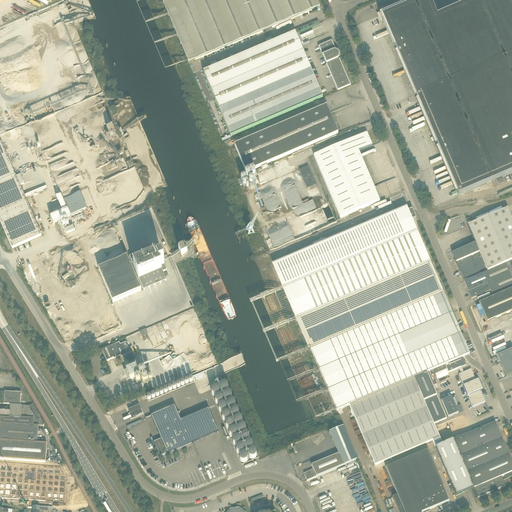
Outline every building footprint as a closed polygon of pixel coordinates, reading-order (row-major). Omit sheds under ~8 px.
[(316,0),(161,0),(169,17),(178,38),(189,64),(320,8),(316,0)] [(396,49),(416,96),(511,55),(511,2),(511,0),(476,0),(437,17),(430,0),(416,0),(385,14),(386,15),(382,17),(384,20),(382,21),(394,49),(396,49)] [(295,34),(272,43),(272,41),(266,44),(267,45),(217,67),(217,65),(211,67),(212,69),(204,72),(203,73),(231,137),(322,98),(323,98),(323,97),(319,89),(302,48),(310,45),(309,42),(303,44),(300,36),(298,33),(296,34),(295,34)] [(336,52),(335,51),(331,42),(327,43),(319,47),(324,58),(338,90),(341,89),(344,87),(350,85),(338,58),(337,57),(337,56),(338,55),(338,54),(337,54),(336,53),(335,53),(335,52),(336,52)] [(511,55),(416,96),(459,196),(511,173),(511,55)] [(338,134),(338,133),(330,114),(327,107),(326,106),(234,145),(246,173),(338,134)] [(114,127),(108,129),(111,137),(117,134),(114,127)] [(372,146),(367,134),(314,157),(340,219),(380,202),(358,152),(372,146)] [(0,221),(12,249),(41,236),(24,195),(20,186),(24,184),(20,175),(16,177),(1,144),(0,144),(0,221)] [(108,178),(140,177),(128,152),(125,152),(123,152),(122,153),(119,154),(119,159),(116,160),(115,160),(106,165),(106,166),(108,171),(113,168),(115,168),(119,167),(120,169),(120,172),(108,178)] [(316,185),(308,167),(299,170),(307,189),(316,185)] [(303,204),(296,186),(284,190),(288,202),(291,201),(292,204),(291,205),(292,208),(303,204)] [(81,192),(64,199),(70,216),(88,209),(81,192)] [(467,341),(465,337),(464,334),(461,335),(426,254),(418,234),(412,220),(416,219),(412,210),(408,211),(406,208),(282,261),(274,265),(285,291),(298,321),(310,351),(319,372),(328,392),(336,412),(340,410),(344,408),(349,406),(375,466),(432,441),(436,448),(442,445),(434,424),(447,419),(433,386),(435,386),(429,372),(430,372),(434,380),(449,374),(450,377),(461,373),(462,374),(459,376),(473,408),(484,403),(485,403),(480,391),(482,390),(478,381),(476,381),(471,370),(464,373),(463,372),(468,370),(464,362),(462,358),(467,356),(469,355),(464,343),(467,341)] [(467,223),(468,226),(475,243),(452,254),(464,282),(511,261),(511,219),(507,209),(473,224),(472,224),(471,221),(467,223)] [(139,279),(144,290),(166,281),(163,272),(167,271),(161,257),(156,258),(152,247),(129,257),(134,268),(139,280),(139,279)] [(181,258),(186,256),(187,256),(185,249),(179,252),(181,258)] [(141,291),(127,258),(99,270),(113,303),(141,291)] [(511,261),(464,282),(471,299),(473,299),(494,289),(497,295),(511,288),(511,261)] [(511,288),(497,295),(479,303),(487,322),(511,311),(511,288)] [(107,362),(121,356),(121,357),(131,353),(126,342),(120,345),(119,343),(102,350),(107,362)] [(511,352),(509,353),(508,352),(492,358),(501,379),(511,374),(511,352)] [(83,365),(78,358),(78,357),(75,359),(80,367),(83,365)] [(136,369),(126,373),(130,382),(140,378),(136,369)] [(229,386),(228,385),(226,383),(224,383),(222,384),(221,386),(221,388),(222,390),(224,391),(226,391),(228,390),(229,389),(229,386)] [(220,390),(219,388),(217,387),(215,387),(213,388),(212,390),(212,392),(213,394),(215,395),(217,395),(219,394),(220,392),(220,390)] [(232,395),(231,393),(229,392),(227,392),(225,393),(224,395),(224,397),(225,399),(227,400),(229,400),(231,399),(232,397),(232,395)] [(223,399),(222,397),(221,396),(218,396),(216,397),(215,399),(215,401),(216,403),(218,404),(220,404),(222,403),(223,401),(223,399)] [(451,397),(442,401),(449,418),(458,414),(451,397)] [(236,403),(235,402),(233,400),(231,400),(229,402),(228,403),(228,406),(229,407),(231,409),(233,409),(235,407),(236,406),(236,403)] [(42,420),(41,419),(21,418),(22,406),(0,405),(0,404),(0,415),(0,416),(0,423),(38,426),(43,427),(44,425),(42,420)] [(28,407),(22,406),(21,418),(41,419),(33,404),(28,407)] [(227,407),(226,405),(224,404),(222,404),(220,405),(219,407),(219,409),(220,411),(222,412),(224,412),(226,411),(227,409),(227,407)] [(139,406),(128,410),(130,415),(132,419),(143,414),(141,410),(139,406)] [(218,433),(208,409),(181,421),(174,406),(151,416),(161,440),(154,443),(160,457),(167,454),(167,455),(193,444),(218,433)] [(240,412),(239,410),(237,409),(235,409),(233,410),(232,412),(232,414),(233,416),(234,417),(237,417),(238,416),(240,414),(240,412)] [(231,415),(230,414),(228,413),(226,412),(224,414),(223,415),(223,418),(224,419),(225,421),(228,421),(230,420),(231,418),(231,415)] [(243,420),(242,418),(240,417),(238,417),(236,418),(235,420),(235,422),(236,424),(238,425),(240,425),(242,424),(243,422),(243,420)] [(234,424),(233,422),(231,421),(229,421),(227,422),(226,424),(226,426),(227,428),(229,429),(231,429),(233,428),(234,426),(234,424)] [(0,423),(0,459),(45,462),(47,445),(37,444),(38,426),(0,423)] [(511,472),(511,462),(495,423),(493,424),(435,448),(437,453),(456,496),(468,491),(470,490),(474,500),(505,486),(505,485),(502,477),(511,472)] [(246,428),(245,426),(244,425),(241,425),(239,426),(238,428),(238,430),(239,432),(241,433),(243,433),(245,432),(246,430),(246,428)] [(339,454),(312,466),(313,470),(304,474),(304,475),(307,481),(358,460),(356,456),(343,426),(330,432),(339,454)] [(237,432),(236,430),(235,429),(232,429),(231,430),(229,432),(229,434),(230,436),(232,437),(234,437),(236,436),(237,434),(237,432)] [(250,437),(249,435),(247,434),(245,434),(243,435),(242,437),(242,439),(243,441),(245,442),(247,442),(249,441),(250,439),(250,437)] [(241,441),(240,439),(238,438),(236,438),(234,439),(233,440),(233,443),(234,445),(236,446),(238,446),(240,445),(241,443),(241,441)] [(253,445),(252,443),(250,442),(248,442),(246,443),(245,445),(245,447),(246,449),(248,450),(250,450),(252,449),(253,447),(253,445)] [(244,449),(243,447),(241,446),(239,446),(237,447),(236,449),(236,451),(237,453),(239,454),(241,454),(243,453),(244,451),(244,449)] [(257,453),(256,451),(254,450),(252,450),(250,451),(249,453),(249,455),(250,457),(252,458),(254,458),(256,457),(257,455),(257,453)] [(424,511),(449,502),(430,456),(428,451),(386,468),(397,496),(404,511),(424,511)] [(248,457),(247,455),(245,454),(243,454),(241,455),(240,457),(240,459),(241,461),(243,462),(245,462),(247,461),(248,459),(248,457)] [(0,497),(1,497),(1,498),(61,502),(61,503),(64,503),(64,500),(66,476),(65,476),(60,467),(60,466),(0,462),(0,461),(0,497)]
